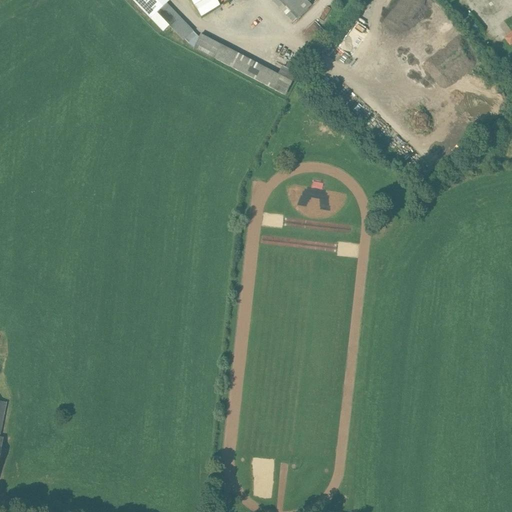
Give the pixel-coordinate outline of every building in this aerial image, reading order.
[(170,0),(132,0),(151,19),(166,4),(170,0)] [(190,0),(201,17),(219,6),(215,0),(190,0)] [(311,6),(304,0),(277,0),(296,20),(311,6)] [(166,4),(151,19),(163,31),(178,17),(166,4)] [(193,32),(180,19),(171,28),(183,41),(185,40),(193,32)] [(193,32),(185,40),(188,44),(197,36),(193,32)] [(221,46),(200,35),(194,48),(214,58),(221,46)] [(279,76),(221,46),(214,58),(285,95),(296,74),(283,67),(279,76)]
